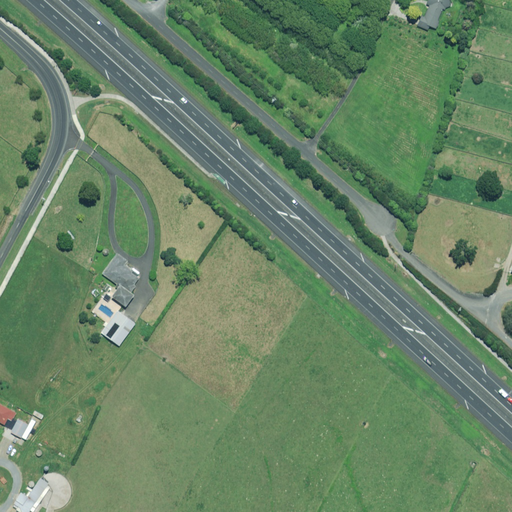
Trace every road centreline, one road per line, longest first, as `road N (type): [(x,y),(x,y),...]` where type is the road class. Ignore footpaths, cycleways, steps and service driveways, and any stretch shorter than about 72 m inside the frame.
road 1 (motorway): [(511,437),(27,0)]
road 2 (motorway): [(60,0),(511,407)]
road 3 (unclassified): [(381,220),(129,0)]
road 4 (unclassified): [(0,257),(56,149),(60,105)]
